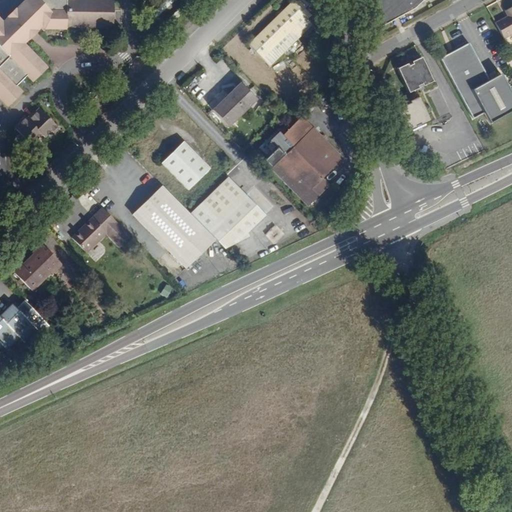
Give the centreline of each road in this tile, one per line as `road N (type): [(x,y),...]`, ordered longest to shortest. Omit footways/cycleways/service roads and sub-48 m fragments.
road 1 (primary): [(392,214),(210,297),(31,393)]
road 2 (primary): [(31,393),(395,235)]
road 3 (unclassified): [(395,235),(492,511)]
road 4 (residential): [(40,192),(236,0)]
road 5 (track): [(316,511),(376,384),(408,281)]
road 6 (unclassified): [(352,66),(392,214)]
road 7 (residential): [(472,0),(352,66)]
road 8 (primary): [(511,159),(392,214)]
road 9 (primary): [(395,235),(511,178)]
